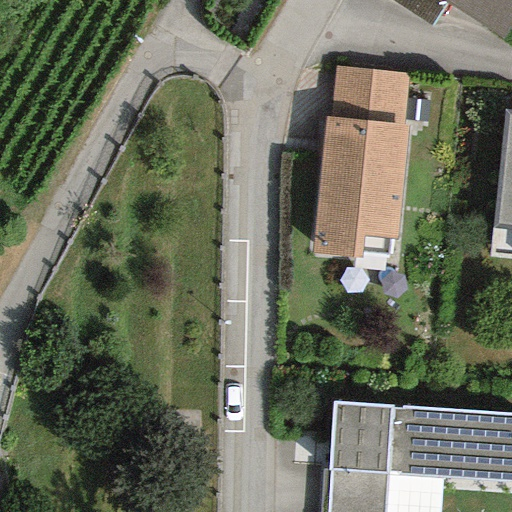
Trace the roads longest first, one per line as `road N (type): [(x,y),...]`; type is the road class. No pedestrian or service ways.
road 1 (residential): [(250,511),(264,86)]
road 2 (residential): [(0,319),(147,66),(233,62),(264,86)]
